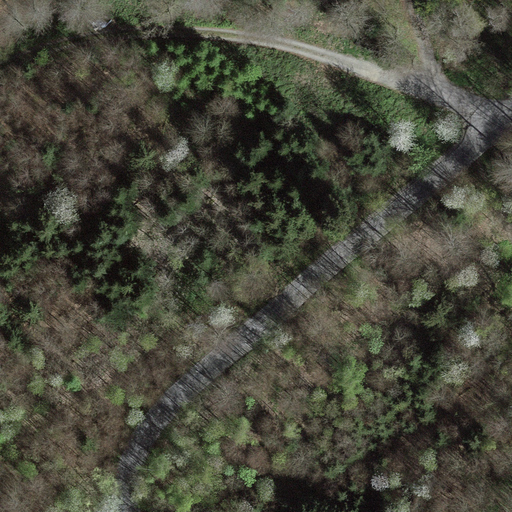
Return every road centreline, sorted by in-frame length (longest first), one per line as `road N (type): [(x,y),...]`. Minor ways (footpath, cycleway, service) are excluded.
road 1 (unclassified): [(511,117),(172,400),(133,455),(129,511)]
road 2 (track): [(509,119),(249,36),(98,34),(0,66)]
road 3 (track): [(342,251),(175,326),(58,400),(0,456)]
